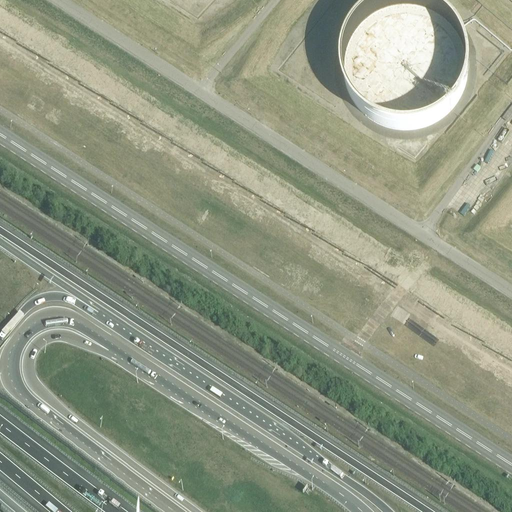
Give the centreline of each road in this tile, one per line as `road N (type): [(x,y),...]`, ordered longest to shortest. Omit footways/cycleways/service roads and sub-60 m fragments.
road 1 (unclassified): [(511,465),(0,135)]
road 2 (trunk): [(426,511),(22,247)]
road 3 (motorway): [(386,511),(98,313)]
road 4 (primary): [(195,511),(72,420),(31,379),(28,355),(43,338),(117,348)]
road 5 (primary): [(117,348),(359,511)]
road 6 (motorway): [(175,511),(29,399),(7,358)]
road 7 (motorway): [(115,511),(0,423)]
road 8 (primary): [(7,358),(49,317),(74,321),(117,348)]
road 9 (motorway): [(98,313),(0,243)]
